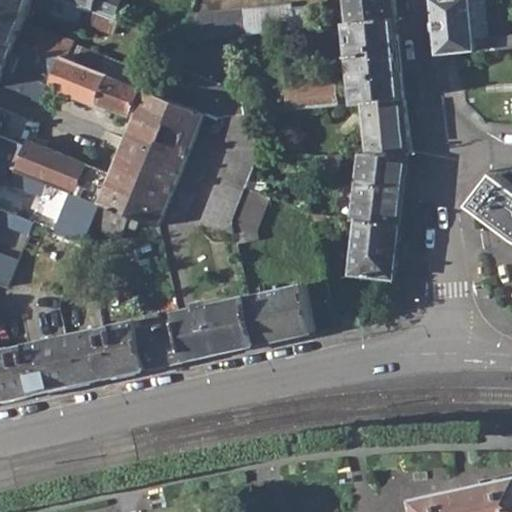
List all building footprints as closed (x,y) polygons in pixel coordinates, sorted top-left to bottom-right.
[(0,0),(0,32),(19,40),(25,23),(32,7),(78,25),(81,20),(90,24),(95,12),(63,0),(0,0)] [(111,19),(116,21),(124,0),(63,0),(95,12),(111,19)] [(346,0),(349,24),(397,19),(395,0),(346,0)] [(433,0),(439,54),(511,48),(511,36),(476,42),(472,0),(433,0)] [(190,13),(180,40),(317,27),(314,5),(292,8),(292,3),(190,13)] [(111,19),(95,12),(90,24),(106,31),(111,19)] [(349,24),(358,103),(364,103),(405,99),(397,19),(349,24)] [(64,57),(69,60),(74,46),(76,42),(25,23),(19,40),(48,51),(64,57)] [(0,86),(1,87),(19,40),(0,32),(0,86)] [(69,60),(135,85),(139,72),(74,46),(69,60)] [(64,57),(48,51),(30,98),(46,104),(53,85),(64,57)] [(136,114),(145,89),(135,85),(69,60),(64,57),(53,85),(100,104),(102,100),(136,114)] [(205,113),(220,119),(221,116),(225,115),(245,114),(242,83),(226,85),(171,64),(165,80),(159,95),(205,113)] [(140,69),(139,72),(135,85),(145,89),(150,92),(159,95),(165,80),(140,69)] [(288,88),(292,109),(338,105),(335,83),(288,88)] [(150,92),(117,171),(33,138),(30,147),(20,171),(48,182),(72,192),(101,203),(131,215),(141,219),(160,226),(205,113),(159,95),(150,92)] [(364,103),(369,155),(410,154),(405,99),(364,103)] [(245,114),(225,115),(229,152),(202,228),(236,235),(233,221),(246,189),(250,181),(259,157),(254,113),(245,114)] [(0,163),(20,171),(30,147),(2,137),(0,143),(0,163)] [(357,186),(406,191),(410,154),(369,155),(362,155),(357,186)] [(326,155),(326,168),(343,167),(343,155),(326,155)] [(0,175),(44,193),(48,182),(20,171),(0,163),(0,175)] [(511,184),(498,175),(476,203),(511,231),(511,184)] [(246,189),(260,194),(264,182),(250,181),(246,189)] [(359,221),(401,227),(406,191),(357,186),(353,220),(359,221)] [(236,235),(238,244),(258,240),(256,230),(270,197),(260,194),(246,189),(233,221),(236,235)] [(101,203),(72,192),(57,230),(85,241),(91,228),(101,203)] [(101,203),(91,228),(121,240),(127,226),(131,215),(101,203)] [(0,222),(30,235),(35,224),(0,209),(0,222)] [(141,219),(131,215),(127,226),(137,230),(141,219)] [(315,228),(329,228),(331,217),(313,215),(315,228)] [(354,274),(395,279),(401,227),(359,221),(354,274)] [(19,262),(0,254),(0,284),(8,287),(19,262)] [(250,299),(260,346),(317,333),(307,286),(250,299)] [(250,299),(180,315),(182,322),(190,361),(260,346),(250,299)] [(143,330),(162,326),(159,314),(140,318),(141,320),(143,330)] [(67,337),(77,385),(151,369),(143,330),(141,320),(67,337)] [(162,326),(143,330),(151,369),(190,361),(182,322),(162,326)] [(0,382),(4,401),(77,385),(67,337),(0,351),(0,382)] [(486,511),(511,506),(511,462),(419,483),(424,504),(388,511),(486,511)]
